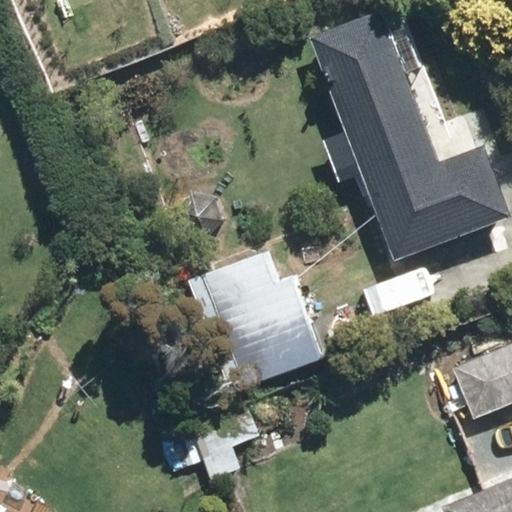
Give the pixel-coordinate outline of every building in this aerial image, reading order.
[(320,46),(353,140),(327,149),(342,190),(371,180),(402,266),(511,226),(511,205),(493,154),(446,171),(392,21),(320,46)] [(268,259),(208,281),(235,357),(314,329),(299,286),(281,293),(268,259)] [(407,296),(344,319),(358,357),(421,333),(407,296)] [(511,353),(461,375),(482,425),(511,412),(511,353)] [(511,511),(511,490),(461,511),(511,511)]
